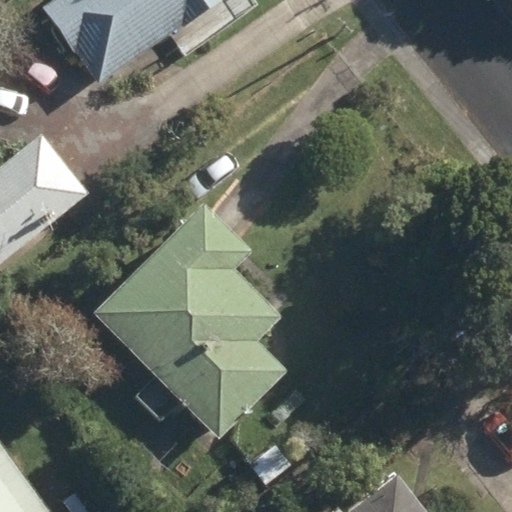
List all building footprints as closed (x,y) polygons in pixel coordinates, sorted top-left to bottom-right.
[(65,0),(45,14),(99,91),(232,0),(231,0),(65,0)] [(0,272),(90,202),(43,142),(0,175),(0,272)] [(94,321),(219,448),(288,382),(257,350),(281,327),(235,279),(253,261),(204,211),(94,321)] [(0,511),(44,511),(0,450),(0,511)] [(418,511),(396,484),(360,511),(418,511)]
